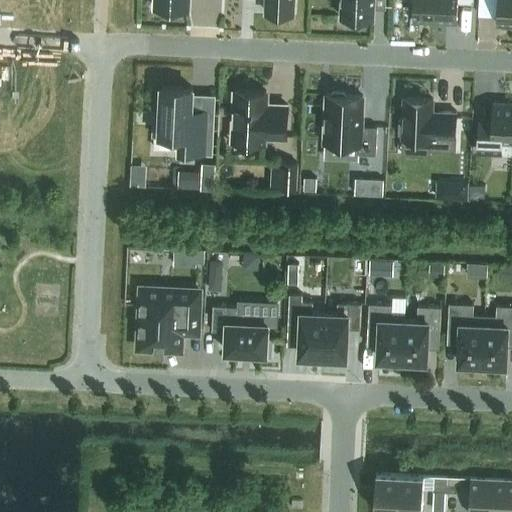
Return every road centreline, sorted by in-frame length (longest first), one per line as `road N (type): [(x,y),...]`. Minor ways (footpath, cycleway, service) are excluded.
road 1 (residential): [(511,67),(101,47)]
road 2 (residential): [(101,47),(84,383)]
road 3 (residential): [(84,383),(346,397)]
road 4 (residential): [(346,397),(511,405)]
